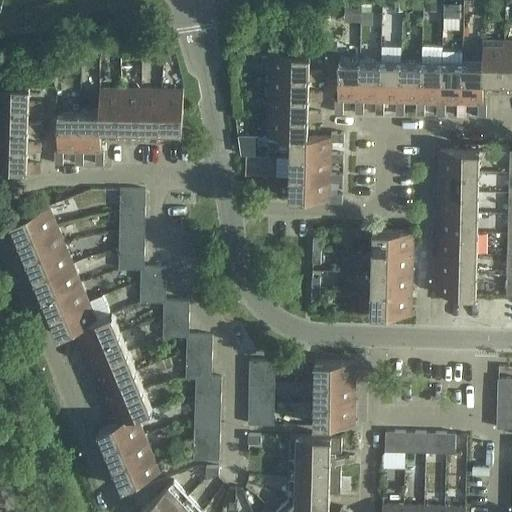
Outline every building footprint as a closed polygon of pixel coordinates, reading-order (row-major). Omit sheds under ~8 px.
[(503,79),(504,38),(483,38),(482,61),(483,61),(482,78),(483,78),(499,79),(503,79)] [(511,38),(504,38),(503,79),(499,79),(498,91),(507,91),(507,79),(511,78),(511,38)] [(309,73),(309,77),(321,78),(321,69),(309,69),(309,52),(269,51),(268,72),(309,73)] [(359,99),(360,58),(338,58),(337,98),(334,98),(334,110),(342,111),(343,98),(355,99),(359,99)] [(379,99),(380,59),(360,58),(359,99),(355,99),(354,111),(363,111),(363,99),(375,99),(379,99)] [(400,100),(401,59),(380,59),(379,99),(375,99),(375,112),(383,112),(383,99),(395,100),(400,100)] [(420,100),(421,60),(401,59),(400,100),(395,100),(395,112),(404,112),(404,100),(416,100),(420,100)] [(440,101),(441,60),(421,60),(420,100),(416,100),(415,113),(424,113),(424,100),(436,101),(440,101)] [(461,101),(462,61),(441,60),(440,101),(436,101),(436,113),(444,113),(445,101),(457,101),(461,101)] [(483,61),(482,61),(462,61),(461,101),(457,101),(456,114),(465,114),(465,101),(477,102),(482,102),(483,78),(482,78),(483,61)] [(308,89),(309,77),(309,73),(268,72),(268,93),(308,94),(308,98),(321,98),(321,90),(308,89)] [(0,103),(29,105),(28,109),(41,109),(41,101),(29,100),(29,83),(0,82),(0,103)] [(120,127),(121,86),(99,86),(99,109),(100,110),(100,126),(101,126),(116,127),(120,127)] [(140,127),(141,86),(121,86),(120,127),(116,127),(115,139),(124,139),(124,127),(136,127),(140,127)] [(161,128),(161,87),(141,86),(140,127),(136,127),(136,139),(144,140),(144,127),(156,127),(161,128)] [(161,128),(156,127),(156,140),(165,140),(165,128),(182,128),(183,87),(161,87),(161,128)] [(308,110),(308,98),(308,94),(268,93),(267,113),(308,114),(308,118),(320,118),(320,110),(308,110)] [(482,102),(477,102),(477,114),(485,114),(485,102),(482,102)] [(28,121),(28,109),(29,105),(0,103),(0,124),(28,125),(28,129),(40,129),(41,121),(28,121)] [(79,150),(79,109),(58,109),(57,149),(54,149),(54,162),(62,162),(63,149),(74,149),(79,150)] [(100,150),(101,126),(100,126),(100,110),(99,109),(79,109),(79,150),(74,149),(74,162),(83,162),(83,150),(95,150),(100,150)] [(307,134),(307,133),(308,118),(308,114),(267,113),(267,134),(290,135),(290,134),(307,134)] [(28,141),(28,129),(28,125),(0,124),(0,144),(27,145),(27,149),(40,150),(40,141),(28,141)] [(330,134),(331,139),(343,139),(343,131),(331,131),(330,134)] [(331,139),(330,134),(307,133),(307,134),(290,134),(290,135),(290,154),(330,155),(330,160),(343,160),(343,151),(330,151),(331,139)] [(27,161),(27,149),(27,145),(0,144),(0,165),(26,167),(26,170),(39,170),(39,162),(27,161)] [(438,168),(479,169),(479,148),(439,147),(438,168)] [(100,150),(95,150),(95,162),(103,162),(103,150),(100,150)] [(330,172),(330,160),(330,155),(290,154),(289,175),(330,176),(330,180),(342,180),(342,172),(330,172)] [(478,190),(479,169),(438,168),(438,189),(478,190)] [(329,192),(330,180),(330,176),(289,175),(289,196),(329,197),(329,200),(342,201),(342,192),(329,192)] [(478,210),(478,190),(438,189),(437,209),(478,210)] [(19,239),(57,223),(48,203),(11,219),(19,239)] [(132,212),(132,204),(120,203),(120,212),(132,212)] [(132,204),(132,212),(144,213),(144,204),(132,204)] [(477,230),(478,210),(437,209),(437,229),(477,230)] [(27,258),(65,242),(57,223),(19,239),(27,258)] [(372,249),(412,251),(413,229),(372,228),(372,249)] [(477,251),(477,230),(437,229),(436,250),(477,251)] [(312,235),(312,248),(321,248),(321,235),(312,235)] [(35,277),(72,261),(65,242),(27,258),(35,277)] [(131,253),(131,245),(119,244),(119,253),(131,253)] [(143,253),(144,245),(131,245),(131,253),(143,253)] [(321,248),(312,248),(312,260),(320,260),(321,248)] [(412,271),(412,251),(372,249),(371,270),(412,271)] [(476,271),(477,251),(436,250),(436,270),(476,271)] [(43,295),(80,280),(72,261),(35,277),(43,295)] [(411,291),(412,271),(371,270),(371,290),(411,291)] [(476,293),(476,271),(436,270),(435,292),(476,293)] [(311,276),(311,288),(319,289),(320,276),(311,276)] [(153,286),(153,278),(140,277),(140,286),(153,286)] [(165,286),(165,278),(153,278),(153,286),(165,286)] [(51,314),(88,299),(80,280),(43,295),(51,314)] [(319,289),(311,288),(310,301),(319,301),(319,289)] [(411,313),(411,291),(371,290),(370,312),(411,313)] [(96,318),(96,317),(88,299),(51,314),(59,334),(75,327),(74,327),(96,318)] [(82,346),(120,330),(112,310),(96,317),(96,318),(74,327),(75,327),(82,346)] [(176,319),(176,311),(163,310),(163,319),(176,319)] [(188,319),(188,311),(176,311),(176,319),(188,319)] [(90,364),(128,349),(120,330),(82,346),(90,364)] [(98,383),(136,368),(128,349),(90,364),(98,383)] [(198,358),(199,349),(186,349),(186,357),(198,358)] [(211,358),(212,349),(199,349),(198,358),(211,358)] [(314,381),(355,381),(355,360),(314,359),(314,381)] [(106,402),(143,387),(136,368),(98,383),(106,402)] [(261,384),(261,375),(249,375),(249,384),(261,384)] [(261,375),(261,384),(274,384),(274,376),(261,375)] [(511,385),(511,376),(497,376),(497,385),(511,385)] [(354,402),(355,381),(314,381),(314,401),(354,402)] [(136,412),(136,413),(152,406),(143,387),(106,402),(114,420),(114,421),(136,412)] [(207,400),(208,391),(195,391),(195,399),(207,400)] [(208,391),(207,400),(220,400),(220,391),(208,391)] [(511,405),(511,396),(497,396),(497,405),(511,405)] [(354,423),(354,402),(314,401),(313,422),(354,423)] [(144,431),(136,413),(136,412),(114,421),(114,420),(98,427),(106,447),(144,431)] [(260,421),(261,413),(248,412),(248,421),(260,421)] [(511,425),(511,417),(496,417),(496,426),(511,425)] [(392,449),(393,429),(384,429),(383,449),(392,449)] [(414,450),(414,430),(405,430),(405,450),(414,450)] [(434,450),(434,430),(426,430),(425,450),(434,450)] [(114,466),(151,450),(144,431),(106,447),(114,466)] [(206,440),(207,432),(194,431),(194,440),(206,440)] [(454,451),(455,431),(446,431),(445,451),(454,451)] [(207,432),(206,440),(219,440),(219,432),(207,432)] [(260,432),(248,432),(247,441),(260,441),(260,432)] [(289,454),(330,455),(330,449),(341,450),(341,434),(290,433),(289,454)] [(151,450),(114,466),(122,486),(160,470),(151,450)] [(330,462),(330,455),(289,454),(289,475),(340,476),(341,462),(330,462)] [(218,473),(218,465),(206,464),(205,473),(218,473)] [(324,511),(328,511),(329,497),(329,491),(340,490),(340,476),(289,475),(288,495),(288,496),(324,511)] [(168,511),(188,494),(173,478),(137,511),(168,511)] [(197,511),(202,509),(188,494),(168,511),(197,511)] [(274,511),(324,511),(288,496),(273,510),(274,511)] [(403,511),(403,503),(382,502),(381,511),(403,511)] [(423,511),(424,503),(403,503),(403,511),(423,511)] [(443,511),(444,504),(424,503),(423,511),(443,511)]
